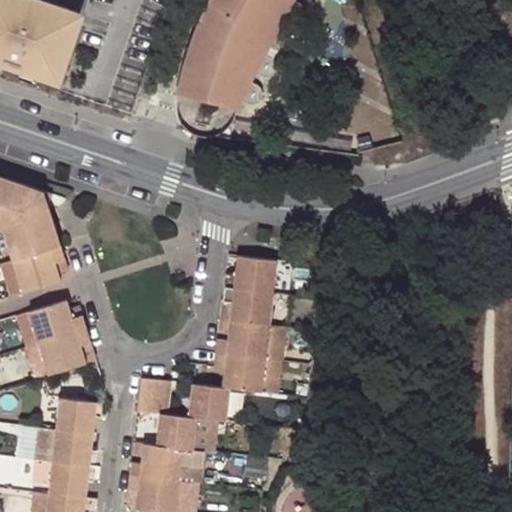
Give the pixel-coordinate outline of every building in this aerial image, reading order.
[(71,23),(76,8),(52,0),(33,0),(0,0),(0,59),(58,79),(77,25),(71,23)] [(211,0),(212,0),(199,30),(194,46),(186,77),(184,93),(187,89),(190,85),(194,82),(198,80),(203,78),(208,77),(213,77),(218,78),(223,80),(227,82),(231,85),(234,89),(237,94),(239,98),(240,103),(240,106),(245,97),(253,101),(259,103),(264,100),(267,95),(267,90),(266,87),(264,85),(254,80),(258,69),(272,74),(278,72),(281,68),(282,65),(281,59),(279,57),(268,49),(272,41),(284,45),(290,43),(293,38),(294,36),(293,30),(291,28),(282,22),(286,13),(295,17),(298,17),(303,15),(306,10),(306,4),(305,2),(302,0),(211,0)] [(187,89),(184,93),(240,106),(240,103),(239,98),(237,94),(234,89),(231,85),(227,82),(223,80),(218,78),(213,77),(208,77),(203,78),(198,80),(194,82),(190,85),(187,89)] [(0,225),(2,226),(11,257),(59,243),(49,209),(43,190),(0,175),(0,225)] [(63,256),(59,243),(11,257),(20,288),(59,276),(57,269),(54,259),(63,256)] [(228,273),(226,287),(276,293),(281,260),(239,255),(237,274),(228,273)] [(66,266),(63,256),(54,259),(57,269),(66,266)] [(0,272),(6,292),(20,288),(11,257),(0,260),(0,272)] [(272,325),(276,293),(226,287),(223,319),(272,325)] [(66,296),(28,308),(37,338),(84,324),(81,312),(72,314),(69,305),(66,296)] [(72,314),(81,312),(78,302),(69,305),(72,314)] [(28,308),(13,313),(21,343),(37,338),(28,308)] [(223,319),(219,353),(268,358),(272,325),(223,319)] [(88,337),(84,324),(37,338),(46,370),(84,358),(79,340),(88,337)] [(93,355),(88,337),(79,340),(84,358),(93,355)] [(20,343),(29,372),(35,373),(46,370),(37,338),(21,343),(20,343)] [(265,390),(268,358),(219,353),(217,366),(226,366),(224,385),(233,386),(265,390)] [(286,360),(268,358),(265,390),(282,392),(286,360)] [(144,376),(142,394),(170,396),(172,379),(144,376)] [(200,416),(229,419),(233,386),(224,385),(196,382),(191,414),(200,416)] [(92,430),(94,413),(95,403),(95,397),(58,393),(54,425),(92,430)] [(187,447),(196,448),(200,416),(191,414),(169,412),(170,396),(142,394),(140,409),(163,412),(159,445),(187,447)] [(88,462),(89,454),(90,445),(92,430),(54,425),(37,423),(33,455),(51,457),(88,462)] [(146,443),(137,442),(135,456),(141,457),(141,461),(135,460),(133,474),(183,480),(204,482),(207,450),(196,448),(187,447),(159,445),(146,443)] [(51,457),(33,455),(30,480),(48,482),(47,489),(84,494),(86,477),(87,469),(88,462),(51,457)] [(138,510),(160,511),(178,511),(183,480),(133,474),(132,492),(140,493),(138,510)] [(31,487),(28,511),(44,511),(47,489),(31,487)] [(81,511),(82,509),(83,500),(84,494),(47,489),(44,511),(81,511)]
